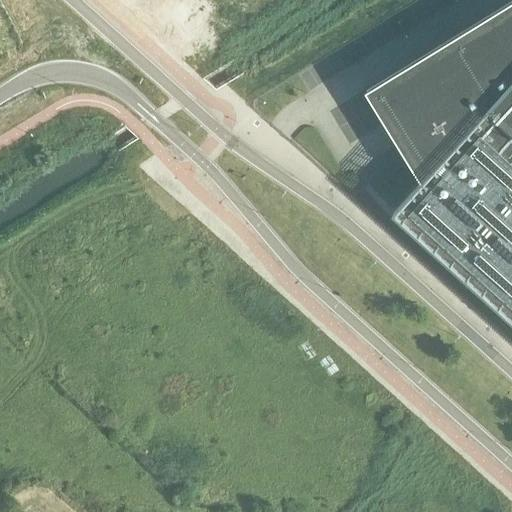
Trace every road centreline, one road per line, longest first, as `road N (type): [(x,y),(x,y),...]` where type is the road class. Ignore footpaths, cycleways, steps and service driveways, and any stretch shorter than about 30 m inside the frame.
road 1 (trunk): [(0,95),(55,70),(88,73),(118,88),(218,178),(308,284),(511,466)]
road 2 (trunk): [(511,371),(344,221),(233,144),(72,0)]
